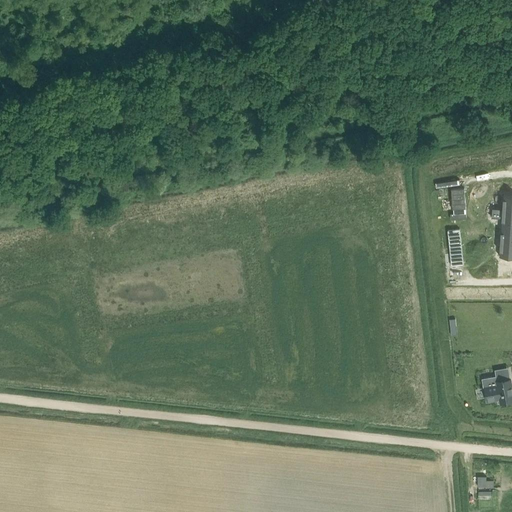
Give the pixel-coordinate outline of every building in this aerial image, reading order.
[(493,208),(492,217),(503,218),(502,223),(511,223),(511,195),(507,195),(508,187),(496,186),(496,194),(504,195),(503,209),(493,208)] [(455,213),(450,214),(451,219),(466,218),(464,188),(451,188),(452,208),(455,208),(455,213)] [(460,229),(448,230),(451,266),(463,265),(460,229)] [(511,229),(502,229),(500,257),(511,257),(511,229)] [(504,265),(485,265),(485,277),(504,277),(504,265)] [(451,336),(457,335),(456,319),(449,320),(451,336)] [(511,401),(511,385),(511,379),(498,382),(497,376),(482,378),(484,387),(485,387),(488,401),(496,400),(496,397),(500,396),(501,403),(511,401)] [(478,476),(478,487),(487,487),(487,476),(478,476)]
